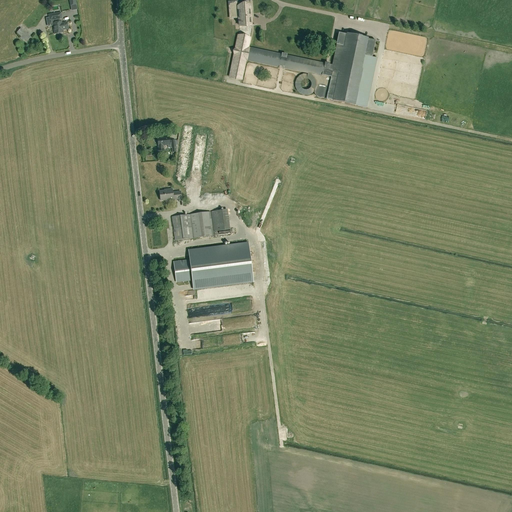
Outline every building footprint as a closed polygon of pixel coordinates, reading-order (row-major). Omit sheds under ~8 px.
[(251,14),(250,11),(252,10),(251,7),(250,5),(247,3),(244,2),(240,2),(236,3),(233,4),(229,6),(232,13),(232,18),(234,18),(238,18),(239,26),(251,25),(251,16),(249,17),(249,15),(250,15),(251,14)] [(60,30),(61,33),(63,32),(63,30),(68,29),(67,22),(62,23),(62,22),(61,22),(60,19),(62,19),(61,12),(54,14),(56,20),(57,20),(58,27),(61,26),(62,29),(60,30)] [(54,34),(61,33),(60,30),(62,29),(61,26),(58,27),(57,20),(56,20),(54,14),(49,15),(50,21),(53,20),(54,23),(52,23),(54,34)] [(26,42),(31,37),(21,28),(16,33),(21,37),(20,38),(23,41),(24,40),(26,42)] [(327,91),(327,93),(326,99),(333,101),(354,105),(366,108),(376,58),(373,57),(376,41),(368,39),(369,38),(347,34),(347,35),(339,33),(336,45),(337,45),(333,67),(329,66),(330,64),(325,63),(324,65),(286,57),(287,55),(282,54),(281,56),(247,48),(249,38),(250,38),(238,36),(239,36),(236,49),(235,49),(234,54),(235,54),(230,77),(241,79),(245,59),(279,66),(279,68),(284,69),(284,67),(308,72),(307,74),(307,75),(309,75),(311,76),(312,77),(314,79),(315,81),(315,82),(316,84),(316,86),(314,90),(316,87),(317,86),(319,85),(321,85),(322,85),(324,86),(325,87),(326,88),(327,89),(327,91)] [(164,150),(163,146),(170,145),(169,138),(157,139),(158,147),(159,151),(164,150)] [(172,193),(172,190),(164,191),(164,192),(159,192),(160,201),(169,200),(169,201),(181,200),(180,192),(172,193)] [(203,197),(197,201),(201,207),(219,196),(215,191),(211,194),(209,192),(203,196),(203,197)] [(214,231),(229,230),(226,210),(213,212),(211,212),(214,231)] [(175,241),(213,236),(210,212),(172,217),(175,241)] [(190,260),(174,262),(176,282),(192,280),(193,290),(253,282),(248,243),(189,251),(190,260)]
